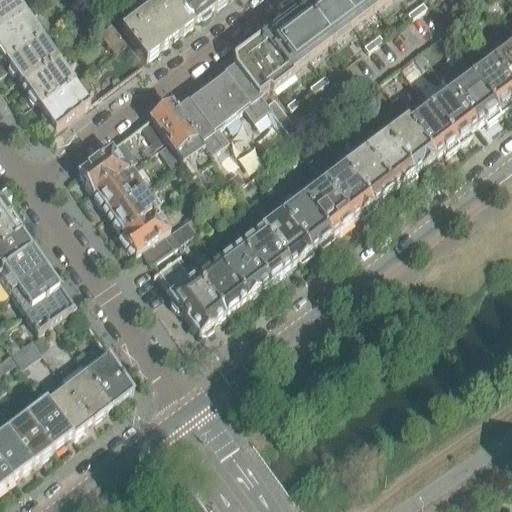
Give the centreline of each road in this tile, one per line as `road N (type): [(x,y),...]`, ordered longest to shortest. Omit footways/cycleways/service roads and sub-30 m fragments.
road 1 (secondary): [(511,169),(187,418)]
road 2 (residential): [(29,185),(283,0)]
road 3 (residential): [(187,418),(29,185)]
road 4 (secondary): [(187,418),(55,511)]
road 5 (residential): [(269,511),(204,416),(187,418)]
road 6 (secondary): [(412,511),(511,442)]
